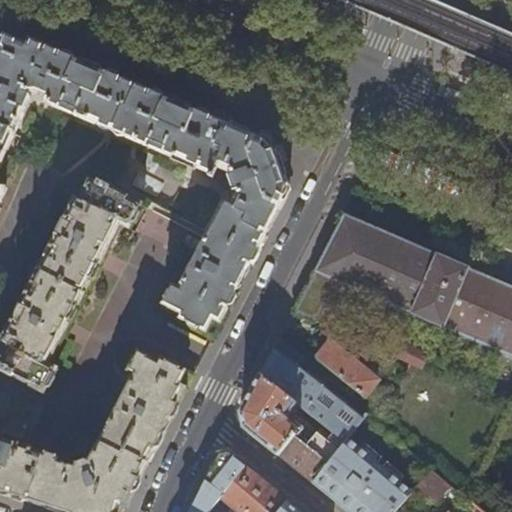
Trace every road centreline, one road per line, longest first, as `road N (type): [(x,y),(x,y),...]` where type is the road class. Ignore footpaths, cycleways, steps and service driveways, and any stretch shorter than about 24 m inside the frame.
road 1 (residential): [(379,83),(208,415)]
road 2 (primary): [(181,0),(379,83)]
road 3 (residential): [(208,415),(327,511)]
road 4 (primary): [(379,83),(511,139)]
